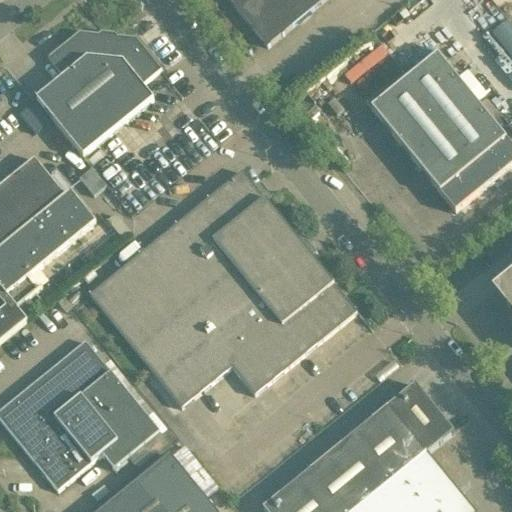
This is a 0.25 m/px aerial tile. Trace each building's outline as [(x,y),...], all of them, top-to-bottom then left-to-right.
[(227,0),(270,49),(329,0),(227,0)] [(83,161),(154,103),(142,89),(162,73),(136,41),(117,39),(113,43),(101,41),(98,37),(79,36),(48,62),(63,81),(36,103),(83,161)] [(511,150),(438,60),(372,113),(456,216),(511,170),(511,150)] [(33,106),(18,118),(34,137),(49,126),(33,106)] [(0,346),(27,324),(17,312),(42,292),(31,279),(96,226),(75,200),(69,205),(34,162),(0,190),(0,346)] [(93,198),(105,188),(91,171),(79,181),(93,198)] [(255,399),(356,317),(357,317),(311,260),(317,256),(316,255),(305,241),(299,246),(242,175),(90,300),(182,412),(231,372),(255,399)] [(499,291),(499,292),(511,307),(511,281),(499,291)] [(0,415),(0,424),(20,450),(58,495),(102,459),(114,474),(160,437),(111,376),(86,346),(0,415)] [(262,511),(471,511),(427,457),(454,435),(415,388),(262,511)] [(104,511),(213,511),(170,459),(104,511)]
